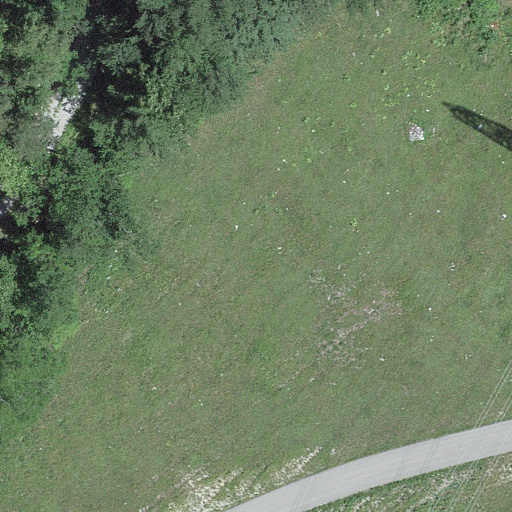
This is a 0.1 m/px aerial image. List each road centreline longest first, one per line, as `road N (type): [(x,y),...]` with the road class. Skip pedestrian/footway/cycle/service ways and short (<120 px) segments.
road 1 (track): [(0,192),(95,80),(96,0)]
road 2 (track): [(511,454),(390,481),(310,511)]
